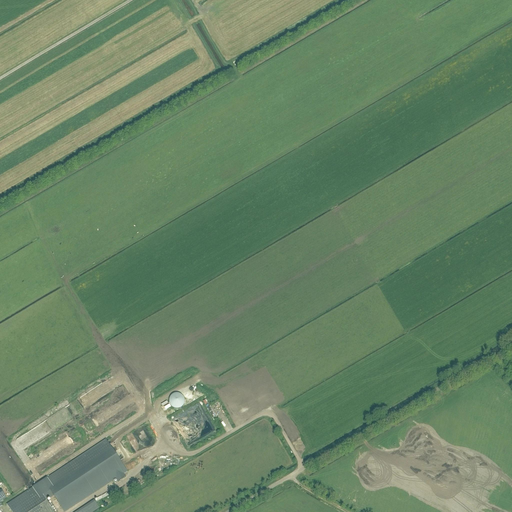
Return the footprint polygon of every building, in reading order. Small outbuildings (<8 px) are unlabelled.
[(242,420),(249,417),(244,407),(234,412),(236,418),(240,416),(242,420)] [(158,425),(153,428),(157,437),(162,434),(158,425)] [(120,447),(126,444),(122,436),(116,438),(120,447)] [(106,440),(44,481),(54,497),(64,511),(65,511),(116,479),(118,482),(125,477),(123,474),(127,471),(106,440)] [(11,511),(53,511),(36,486),(7,505),(11,511)] [(94,501),(77,511),(94,511),(99,509),(94,501)]
